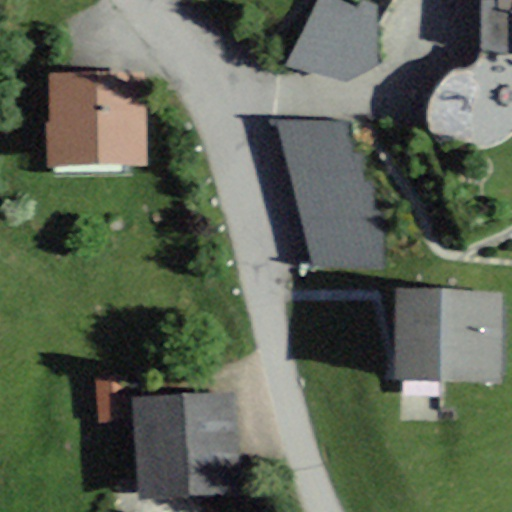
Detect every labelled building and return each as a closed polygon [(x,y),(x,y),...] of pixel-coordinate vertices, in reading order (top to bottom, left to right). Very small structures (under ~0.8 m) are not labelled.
[(511,65),(511,0),(488,0),(488,17),(473,17),(473,65),(511,65)] [(41,181),(139,176),(134,81),(36,86),(41,181)] [(273,134),(310,271),(390,274),(350,130),(273,134)] [(383,298),(381,388),(495,390),(496,300),(383,298)] [(126,403),(131,508),(241,503),(236,398),(126,403)]
